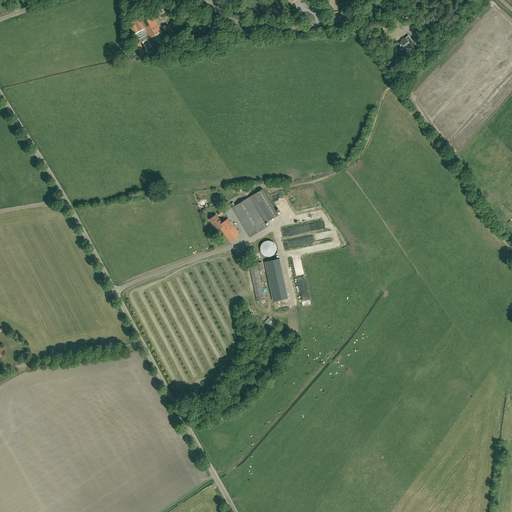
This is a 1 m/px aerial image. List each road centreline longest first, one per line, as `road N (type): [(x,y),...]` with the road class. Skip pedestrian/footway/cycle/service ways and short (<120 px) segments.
road 1 (unclassified): [(236,511),(0,94)]
road 2 (track): [(348,17),(482,217),(511,249)]
road 3 (unclassified): [(204,1),(239,23),(292,26),(348,17),(382,0)]
road 4 (track): [(390,85),(355,157),(306,188),(321,215)]
